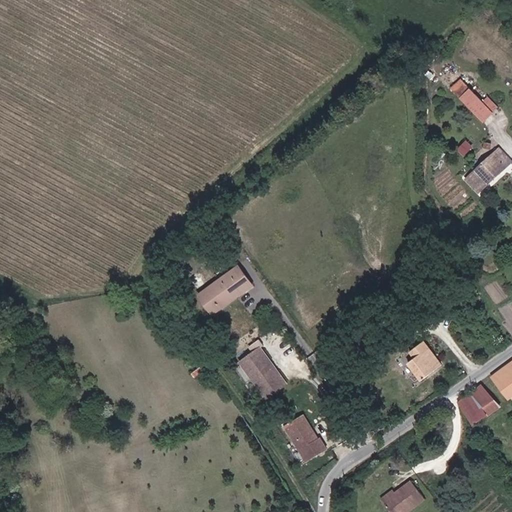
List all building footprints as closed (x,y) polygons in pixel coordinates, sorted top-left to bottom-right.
[(491,118),(502,109),(480,83),(469,92),(491,118)] [(483,189),(475,179),(509,150),(505,146),(470,176),(482,190),(483,189)] [(475,179),(483,189),(511,164),(511,153),(509,150),(475,179)] [(200,300),(206,309),(242,276),(240,272),(200,300)] [(206,309),(210,316),(247,282),(242,276),(206,309)] [(210,316),(213,319),(253,291),(247,282),(210,316)] [(422,378),(443,361),(431,345),(425,350),(430,356),(423,362),(414,369),(422,378)] [(418,355),(423,362),(430,356),(425,350),(418,355)] [(289,390),(263,354),(244,368),(271,404),(289,390)] [(422,378),(427,385),(449,370),(443,361),(422,378)] [(511,370),(499,380),(511,398),(511,370)] [(496,421),(508,413),(486,391),(478,399),(496,421)] [(481,430),(496,421),(478,399),(465,408),(481,430)] [(327,451),(322,444),(321,445),(319,442),(320,440),(312,427),(294,438),(312,466),(320,461),(324,467),(335,460),(329,450),(327,451)] [(324,467),(320,461),(312,466),(316,473),(324,467)] [(392,511),(393,511),(421,493),(411,477),(394,489),(382,497),(392,511)] [(379,492),(382,497),(394,489),(391,484),(379,492)] [(393,511),(400,511),(424,497),(421,493),(393,511)] [(400,511),(405,511),(425,499),(424,497),(400,511)]
